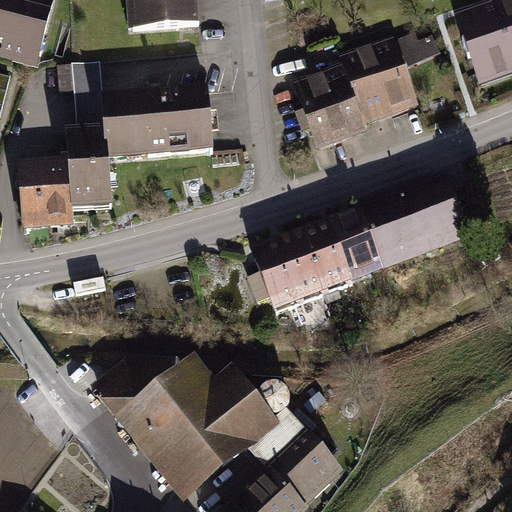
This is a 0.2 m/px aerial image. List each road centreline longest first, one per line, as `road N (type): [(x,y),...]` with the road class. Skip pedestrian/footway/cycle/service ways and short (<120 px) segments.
road 1 (tertiary): [(273,212),(130,254),(0,280)]
road 2 (tertiary): [(511,126),(273,212)]
road 3 (residential): [(0,309),(128,480),(131,511)]
road 4 (residential): [(273,212),(249,0)]
